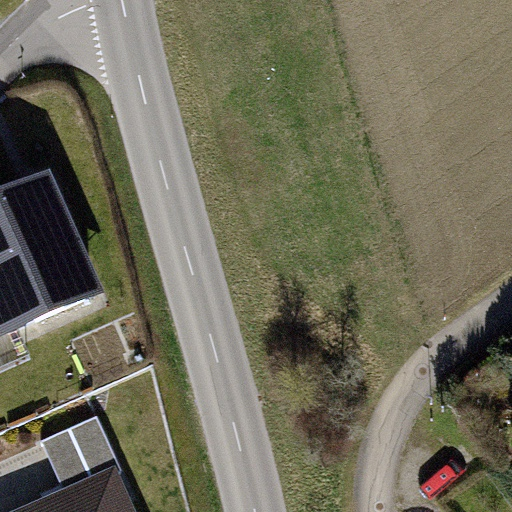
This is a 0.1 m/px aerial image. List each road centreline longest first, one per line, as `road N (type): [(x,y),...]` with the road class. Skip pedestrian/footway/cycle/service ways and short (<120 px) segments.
road 1 (tertiary): [(125,0),(250,511)]
road 2 (residential): [(379,511),(384,463),(407,403),(446,353),(511,303)]
road 3 (residential): [(125,0),(62,20),(0,74)]
